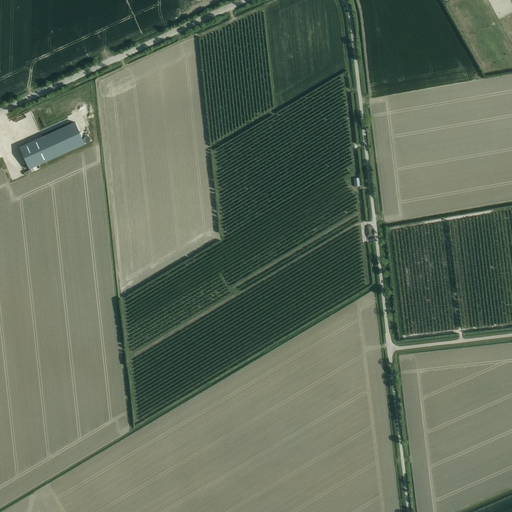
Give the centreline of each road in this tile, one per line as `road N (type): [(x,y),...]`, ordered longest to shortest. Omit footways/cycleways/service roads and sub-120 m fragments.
road 1 (unclassified): [(389,350),(344,0)]
road 2 (tertiary): [(0,111),(245,0)]
road 3 (unclassified): [(408,511),(389,350)]
road 4 (unclassified): [(389,350),(511,337)]
